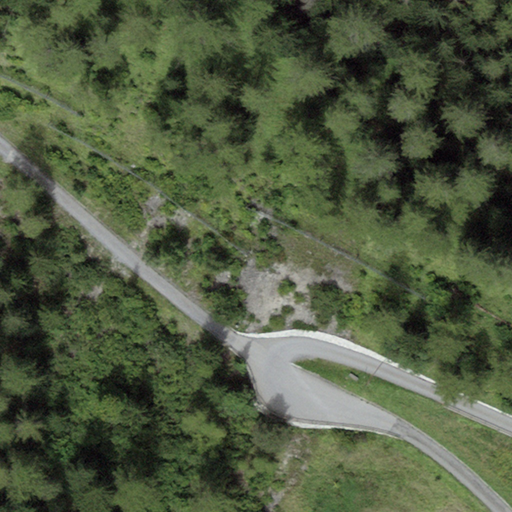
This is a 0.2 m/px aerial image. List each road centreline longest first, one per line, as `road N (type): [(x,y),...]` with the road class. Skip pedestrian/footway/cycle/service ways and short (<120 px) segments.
road 1 (unclassified): [(260,360),(0,145)]
road 2 (residential): [(500,511),(427,443),(389,421),(285,398),(267,384),(260,360)]
road 3 (unclassified): [(260,360),(271,347),(313,345),(511,426)]
